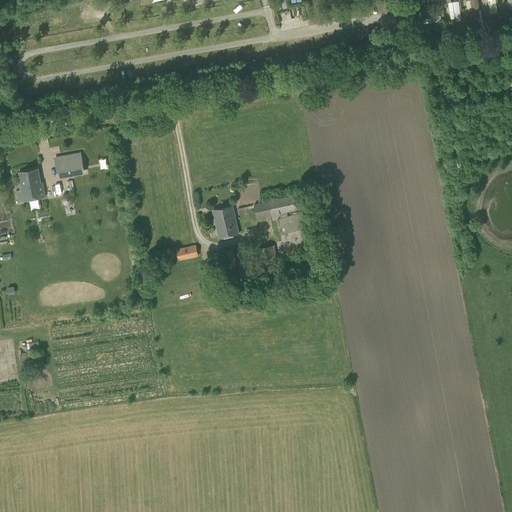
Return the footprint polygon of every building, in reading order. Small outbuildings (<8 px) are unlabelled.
[(489,15),(487,0),(475,0),(476,16),(489,15)] [(488,0),(489,13),(498,12),(497,0),(488,0)] [(450,20),(461,20),(460,1),(449,1),(450,20)] [(58,177),(68,175),(66,163),(81,160),(79,151),(54,155),(58,177)] [(41,182),(39,168),(20,172),(22,186),(20,187),(20,190),(17,191),(19,201),(46,196),(43,182),(41,182)] [(61,199),(61,200),(61,201),(61,202),(62,202),(62,203),(62,204),(63,204),(63,205),(64,205),(65,205),(65,206),(66,206),(67,206),(68,206),(69,206),(70,206),(71,206),(71,205),(72,205),(72,204),(73,204),(73,203),(74,203),(74,202),(74,201),(75,200),(75,199),(75,198),(74,198),(74,197),(74,196),(73,196),(73,195),(73,194),(72,194),(71,193),(70,193),(69,193),(68,192),(67,192),(67,193),(66,193),(65,193),(64,193),(64,194),(63,194),(63,195),(62,195),(62,196),(61,196),(61,197),(61,198),(61,199)] [(257,219),(303,209),(299,193),(253,203),(257,219)] [(233,205),(212,209),(218,239),(239,234),(233,205)] [(288,258),(313,251),(302,212),(277,219),(288,258)] [(178,260),(198,256),(195,245),(176,249),(178,260)] [(225,269),(236,267),(233,249),(222,251),(225,269)] [(22,371),(44,366),(38,341),(29,343),(31,353),(19,356),(22,371)]
